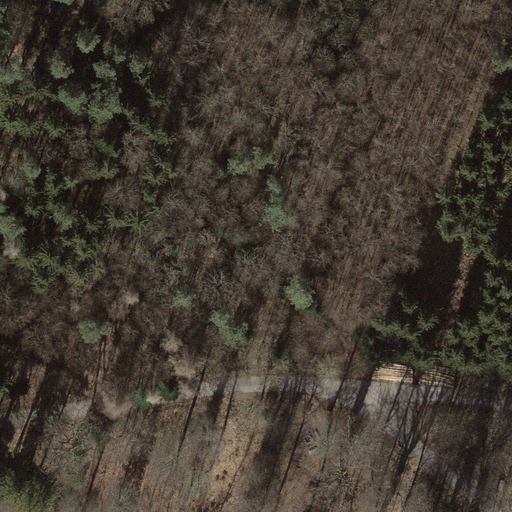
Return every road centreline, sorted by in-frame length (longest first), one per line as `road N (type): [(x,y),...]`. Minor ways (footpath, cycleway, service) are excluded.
road 1 (track): [(491,511),(354,387),(235,384),(0,415)]
road 2 (track): [(354,387),(511,400)]
